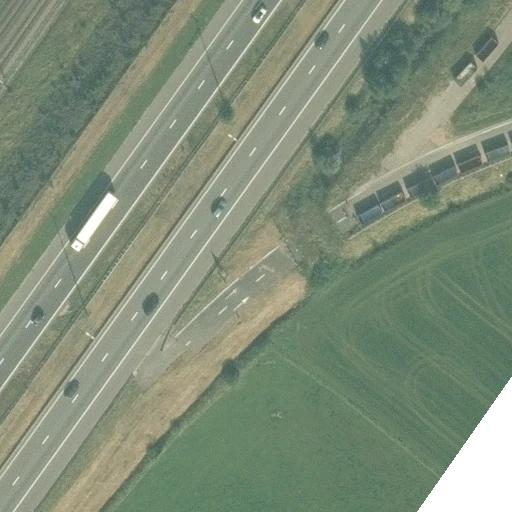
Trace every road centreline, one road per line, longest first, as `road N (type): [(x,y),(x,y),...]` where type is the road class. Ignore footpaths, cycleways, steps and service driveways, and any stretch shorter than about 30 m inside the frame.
road 1 (motorway): [(2,511),(371,0)]
road 2 (motorway): [(258,0),(0,356)]
road 3 (unknown): [(376,198),(511,26)]
road 4 (unclassified): [(353,211),(406,179),(511,136)]
